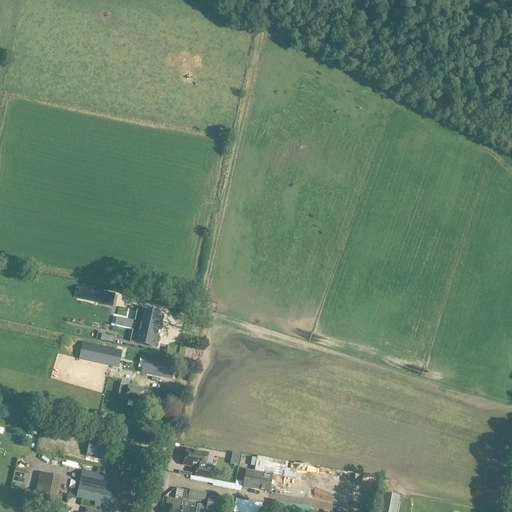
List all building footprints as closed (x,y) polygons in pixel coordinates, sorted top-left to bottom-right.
[(79,298),(79,299),(112,306),(115,294),(82,287),(81,288),(84,288),(81,298),(79,298)] [(157,330),(158,330),(159,329),(157,329),(160,316),(136,311),(132,329),(111,325),(132,330),(131,336),(130,342),(136,343),(153,347),(156,335),(157,335),(158,334),(156,334),(157,330)] [(117,345),(84,338),(79,360),(118,368),(122,352),(116,350),(117,345)] [(140,373),(170,380),(174,363),(144,357),(140,373)] [(144,390),(128,387),(129,382),(122,381),(118,398),(141,404),(144,390)] [(113,445),(89,440),(85,458),(109,463),(113,445)] [(152,451),(125,446),(123,455),(144,459),(143,463),(148,464),(149,460),(150,460),(152,451)] [(205,468),(208,454),(186,450),(183,466),(196,468),(195,476),(212,479),(213,470),(205,468)] [(245,470),(242,488),(269,493),(272,476),(245,470)] [(76,500),(95,504),(93,511),(94,511),(101,511),(103,506),(112,508),(117,481),(82,473),(76,500)] [(34,504),(53,508),(59,481),(40,477),(34,504)] [(351,477),(347,496),(366,499),(369,480),(351,477)] [(312,479),(310,494),(316,495),(319,481),(312,479)] [(181,511),(182,508),(184,502),(177,500),(178,498),(205,504),(206,495),(176,489),(174,500),(173,500),(172,506),(171,506),(170,511),(181,511)] [(395,511),(398,498),(383,495),(379,511),(395,511)] [(234,501),(208,496),(206,509),(221,511),(222,503),(234,505),(234,501)] [(273,509),(301,511),(305,511),(306,501),(274,498),(273,509)] [(261,511),(262,506),(236,501),(233,511),(261,511)] [(182,508),(181,511),(192,511),(194,503),(184,502),(182,508)]
